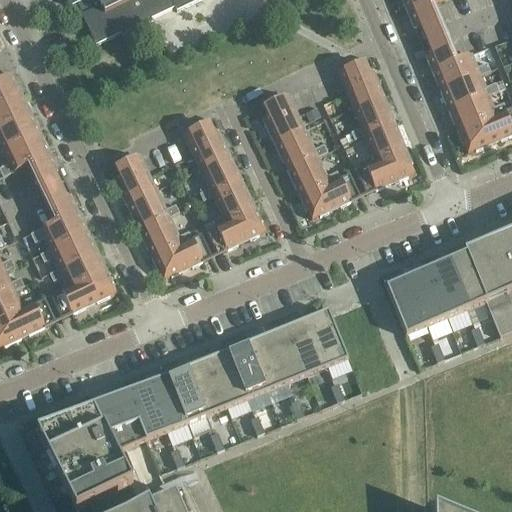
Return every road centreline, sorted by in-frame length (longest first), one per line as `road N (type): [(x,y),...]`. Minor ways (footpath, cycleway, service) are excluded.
road 1 (residential): [(8,0),(160,327)]
road 2 (residential): [(365,0),(448,206)]
road 3 (residential): [(306,265),(232,106)]
road 4 (residential): [(160,327),(0,391)]
road 5 (residential): [(160,327),(306,265)]
road 6 (residential): [(306,265),(448,206)]
road 7 (unknown): [(113,346),(166,460)]
